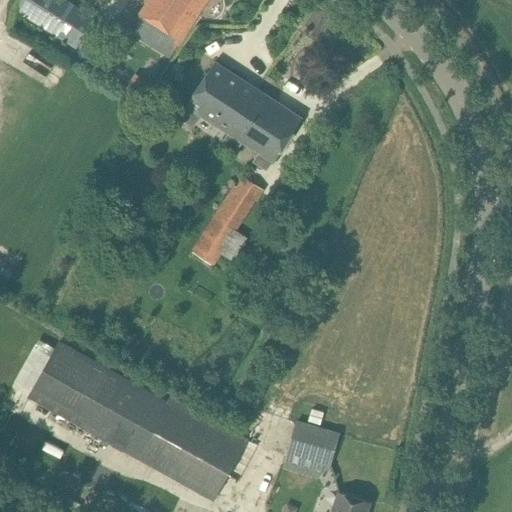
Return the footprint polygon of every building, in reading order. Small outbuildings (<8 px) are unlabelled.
[(95,19),(63,0),(22,0),(16,10),(77,48),(95,19)] [(179,45),(208,0),(148,0),(140,14),(140,15),(129,32),(169,58),(178,44),(179,45)] [(187,106),(230,133),(258,90),(215,62),(187,106)] [(138,76),(130,90),(141,97),(150,84),(138,76)] [(303,119),(258,90),(230,133),(274,162),(303,119)] [(247,238),(235,230),(261,190),(241,177),(192,252),(213,265),(221,251),(232,259),(247,238)] [(126,240),(130,235),(112,223),(99,243),(125,259),(134,245),(126,240)] [(248,439),(191,407),(171,396),(168,401),(60,341),(34,388),(218,493),(248,439)] [(298,421),(288,452),(332,465),(341,435),(298,421)] [(367,511),(370,503),(351,496),(339,492),(332,511),(367,511)]
